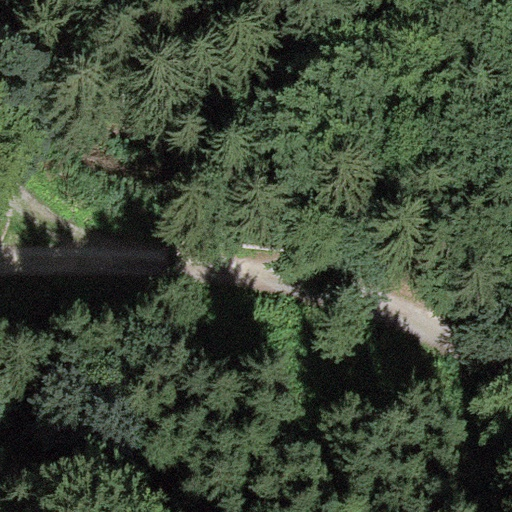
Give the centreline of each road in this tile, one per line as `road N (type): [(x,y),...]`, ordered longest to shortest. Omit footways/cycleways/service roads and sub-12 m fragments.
road 1 (track): [(0,260),(112,258),(330,282),(511,375)]
road 2 (track): [(0,157),(112,258)]
